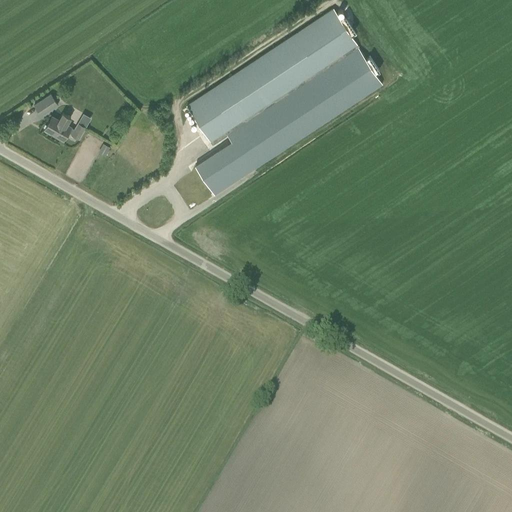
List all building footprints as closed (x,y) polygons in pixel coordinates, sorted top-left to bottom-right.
[(332,8),(187,105),(213,144),(227,135),(358,48),(350,35),(355,31),(345,16),(339,19),(338,17),(332,8)] [(231,141),(195,165),(215,194),(382,84),(376,74),(375,73),(365,59),(358,48),(227,135),(231,141)] [(40,116),(58,105),(50,94),(33,105),(40,116)] [(52,116),(49,121),(44,129),(63,140),(67,132),(72,134),(71,135),(78,138),(84,128),(76,123),(73,129),(67,125),(71,117),(62,112),(58,120),(52,116)] [(103,143),(98,152),(105,156),(110,147),(103,143)]
